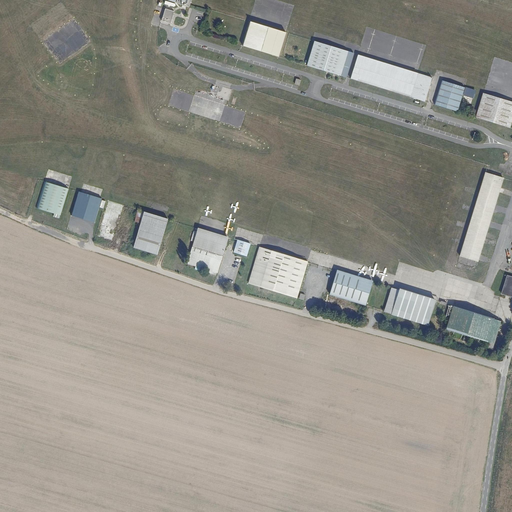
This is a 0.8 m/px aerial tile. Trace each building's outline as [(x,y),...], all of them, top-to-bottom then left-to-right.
[(165,9),(162,20),(170,23),(174,11),(165,9)] [(249,20),(241,46),(278,57),(285,32),(287,29),(250,17),(249,20)] [(314,40),(306,66),(341,76),(348,51),(314,40)] [(351,78),(411,97),(418,73),(358,55),(351,78)] [(418,73),(411,97),(426,101),(433,77),(418,73)] [(439,80),(432,103),(457,111),(465,88),(439,80)] [(479,111),(477,117),(509,127),(511,117),(511,101),(484,93),(479,111)] [(486,171),(460,256),(478,262),(504,178),(486,171)] [(44,181),(36,208),(60,215),(68,189),(44,181)] [(79,191),(72,215),(96,222),(103,199),(100,198),(81,192),(79,191)] [(119,217),(122,205),(107,201),(96,236),(111,240),(119,217)] [(141,219),(139,226),(134,246),(157,253),(167,218),(144,211),(143,212),(141,219)] [(132,224),(139,226),(141,219),(136,217),(135,217),(132,224)] [(199,227),(188,263),(217,272),(228,236),(199,227)] [(238,239),(234,251),(247,255),(250,243),(238,239)] [(260,247),(249,282),(297,296),(307,261),(260,247)] [(337,270),(330,293),(366,304),(373,281),(337,270)] [(511,276),(508,275),(503,292),(511,295),(511,276)] [(386,310),(394,312),(401,289),(393,287),(386,310)] [(401,289),(394,312),(430,324),(437,300),(401,289)] [(489,341),(496,319),(454,306),(448,328),(489,341)] [(491,341),(495,343),(502,321),(496,319),(489,341),(491,341)]
